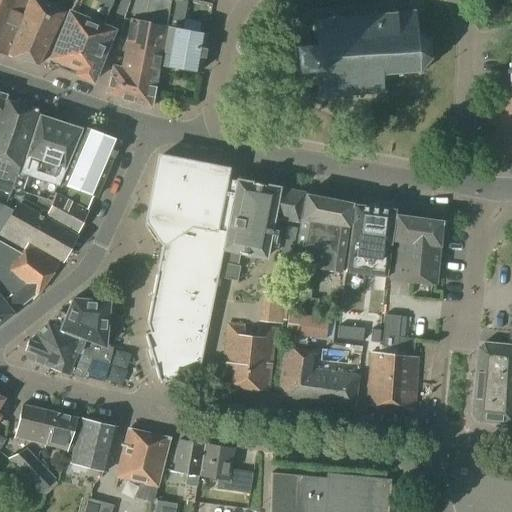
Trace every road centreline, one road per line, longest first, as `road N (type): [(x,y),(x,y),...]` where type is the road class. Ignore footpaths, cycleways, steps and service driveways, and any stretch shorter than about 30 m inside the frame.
road 1 (residential): [(426,457),(263,445),(0,373)]
road 2 (residential): [(0,336),(82,270),(150,127)]
road 3 (residential): [(441,179),(413,183),(249,152),(218,132)]
road 4 (residential): [(150,127),(0,74)]
road 5 (residential): [(459,333),(468,253),(496,188)]
road 6 (residential): [(441,179),(456,154),(465,41)]
road 7 (residential): [(247,0),(222,51),(210,109),(218,132)]
